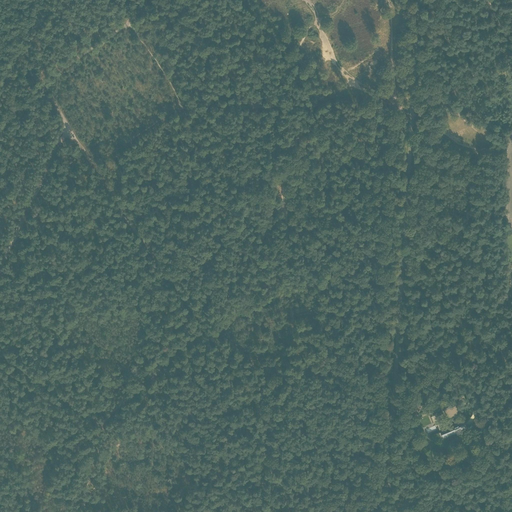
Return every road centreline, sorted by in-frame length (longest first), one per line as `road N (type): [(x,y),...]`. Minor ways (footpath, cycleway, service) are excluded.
road 1 (track): [(305,278),(347,257),(366,236),(445,236),(463,247),(511,323)]
road 2 (track): [(82,511),(102,417),(204,327)]
road 3 (track): [(187,300),(67,128)]
road 4 (track): [(305,278),(287,241),(279,175),(253,106)]
road 5 (track): [(67,128),(0,271)]
road 6 (track): [(204,327),(265,417),(264,452)]
road 7 (track): [(44,83),(129,23),(146,0)]
road 8 (track): [(509,155),(461,144),(396,104)]
road 9 (track): [(0,352),(100,424)]
